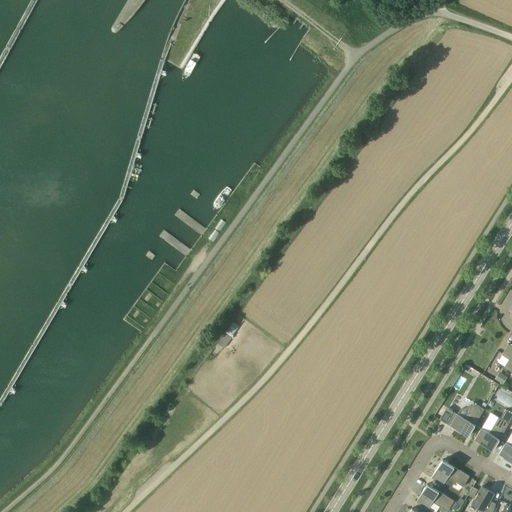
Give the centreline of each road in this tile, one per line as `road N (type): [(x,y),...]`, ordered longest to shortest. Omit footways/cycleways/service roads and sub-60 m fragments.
road 1 (unclassified): [(122,511),(268,376),(511,75)]
road 2 (tertiary): [(332,511),(511,226)]
road 3 (residential): [(511,482),(435,443),(389,511)]
